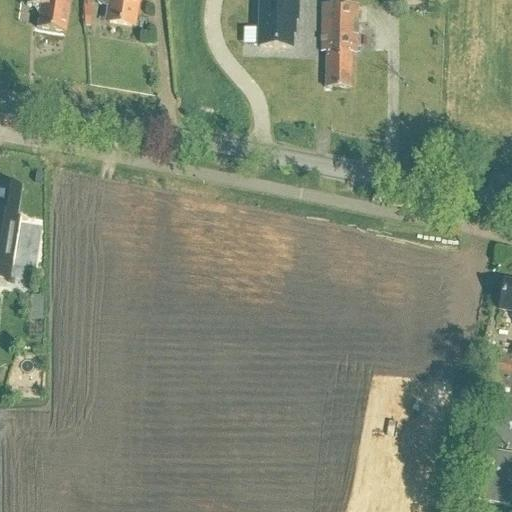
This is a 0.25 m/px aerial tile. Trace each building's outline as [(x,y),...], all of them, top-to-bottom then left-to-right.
[(36,32),(64,36),(69,4),(56,2),(56,0),(28,0),(27,7),(40,9),(36,32)] [(94,0),(94,3),(97,7),(100,9),(106,10),(104,25),(130,29),(133,13),(136,14),(138,0),(94,0)] [(294,0),(267,0),(257,0),(257,46),(289,46),(289,19),(293,19),(294,0)] [(324,90),(350,91),(351,55),(356,55),(357,5),(321,5),(320,53),(325,53),(324,90)] [(0,265),(10,267),(12,268),(19,220),(16,220),(21,190),(0,186),(0,265)] [(511,284),(504,283),(498,311),(511,314),(511,284)] [(31,307),(36,307),(42,307),(42,299),(31,299),(31,307)] [(511,353),(510,362),(499,359),(472,505),(510,511),(511,511),(511,510),(511,353)] [(460,389),(452,433),(470,436),(478,392),(460,389)]
